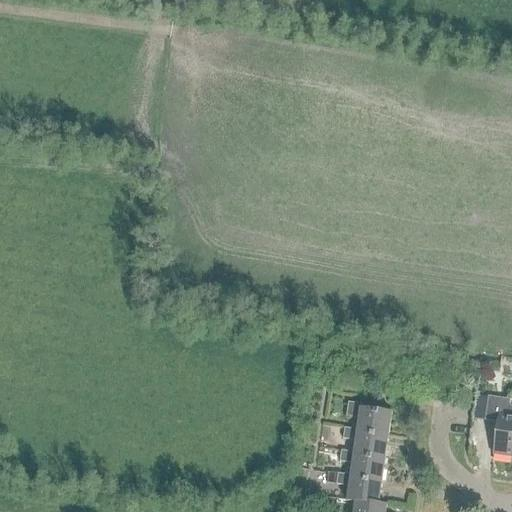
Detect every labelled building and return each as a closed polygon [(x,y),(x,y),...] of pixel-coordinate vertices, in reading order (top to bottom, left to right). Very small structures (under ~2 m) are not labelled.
[(490,454),(511,456),(511,397),(509,401),(488,397),(484,422),(495,423),(490,454)] [(357,432),(356,435),(389,439),(392,416),(362,412),(362,406),(347,404),(346,418),(358,420),(357,432)] [(354,455),(353,457),(386,462),(389,439),(356,435),(357,432),(345,431),(343,441),(355,443),(354,455)] [(351,478),(350,480),(383,484),(386,462),(353,457),(354,455),(341,454),(340,464),(352,466),(351,478)] [(380,507),(380,506),(383,484),(350,480),(351,478),(328,474),(326,485),(337,487),(349,488),(347,503),(356,504),(380,507)] [(298,500),(297,508),(305,510),(307,501),(298,500)]
